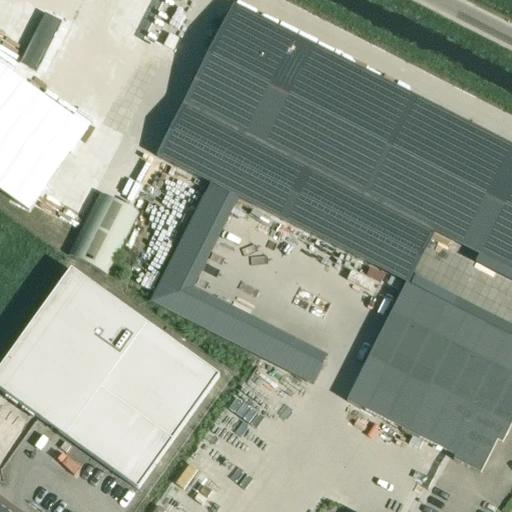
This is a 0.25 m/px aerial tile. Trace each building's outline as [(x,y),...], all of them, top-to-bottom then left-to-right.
[(46,0),(40,0),(11,42),(26,53),(58,8),(46,0)] [(233,10),(159,156),(373,265),(401,210),(511,266),(511,151),(288,38),(233,10)] [(0,186),(53,224),(111,143),(0,63),(0,186)] [(108,275),(139,213),(100,193),(68,255),(108,275)] [(146,241),(128,273),(144,281),(161,249),(146,241)] [(74,274),(0,372),(0,389),(143,491),(226,379),(74,274)] [(362,373),(349,400),(440,446),(456,454),(454,459),(482,473),(499,440),(504,443),(511,425),(511,336),(407,284),(362,373)] [(70,454),(63,463),(81,477),(87,468),(70,454)]
